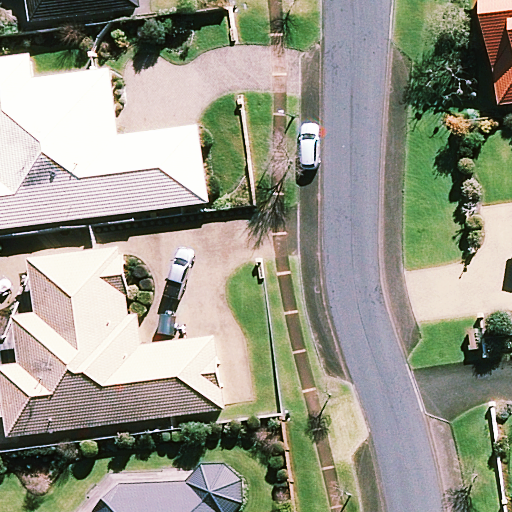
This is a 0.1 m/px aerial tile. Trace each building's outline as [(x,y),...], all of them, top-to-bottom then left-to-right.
[(33,0),(37,22),(144,8),(142,0),(33,0)] [(511,102),(511,0),(487,0),(500,104),(511,102)] [(39,80),(36,55),(0,59),(0,228),(213,202),(204,127),(124,137),(115,71),(39,80)] [(147,313),(137,314),(129,248),(34,260),(38,291),(6,295),(11,337),(0,338),(0,416),(11,415),(14,435),(229,409),(221,337),(151,345),(147,313)] [(106,511),(241,511),(255,496),(252,480),(239,465),(220,461),(194,482),(130,483),(106,511)]
